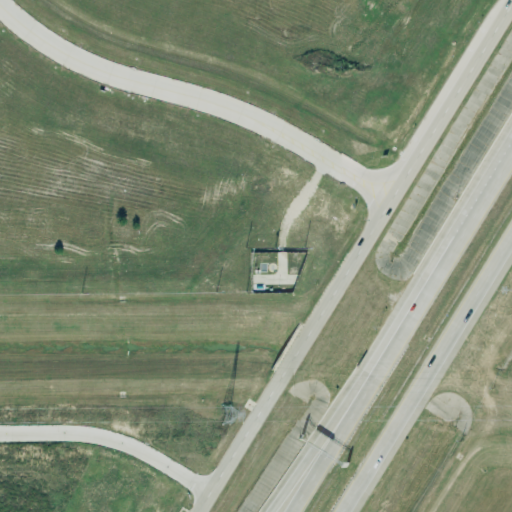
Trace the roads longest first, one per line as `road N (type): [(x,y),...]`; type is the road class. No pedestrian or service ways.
road 1 (secondary): [(510,0),(195,511)]
road 2 (motorway): [(344,511),(511,241)]
road 3 (motorway): [(511,147),(382,360)]
road 4 (motorway): [(382,360),(266,511)]
road 5 (motorway): [(382,360),(288,511)]
